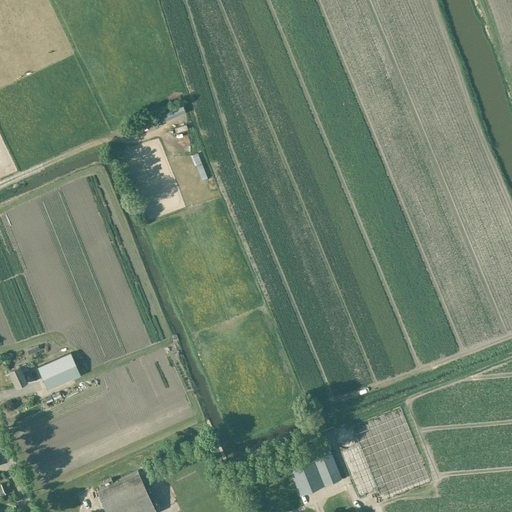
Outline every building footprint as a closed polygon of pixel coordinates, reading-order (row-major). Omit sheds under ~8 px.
[(38,370),(46,389),(75,376),(68,357),(38,370)] [(22,372),(28,369),(25,363),(19,366),(19,365),(8,370),(15,386),(26,381),(22,372)] [(400,407),(351,426),(359,445),(340,452),(358,498),(377,490),(382,501),(430,482),(400,407)] [(353,438),(353,435),(353,432),(352,430),(351,428),(348,426),(346,425),(344,425),(340,425),(338,426),(336,428),(335,429),(333,431),(333,433),(332,435),(333,437),(333,439),(335,442),(337,444),(338,445),(342,446),(345,446),(347,445),(350,443),(351,442),(352,440),(353,438)] [(299,495),(341,478),(326,441),(308,448),(308,447),(284,457),(299,495)] [(106,511),(154,511),(156,511),(137,470),(96,489),(106,511)]
